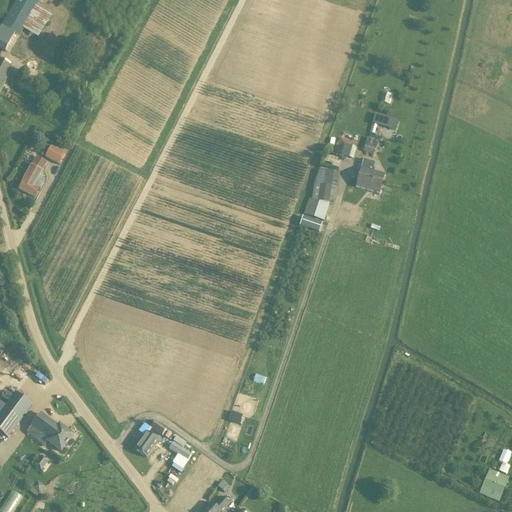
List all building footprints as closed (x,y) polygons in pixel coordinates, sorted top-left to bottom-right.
[(35,50),(29,46),(31,43),(34,45),(52,17),(36,8),(41,0),(15,0),(1,26),(1,27),(0,29),(0,51),(37,71),(46,55),(44,54),(43,54),(46,48),(38,44),(35,50)] [(25,76),(12,69),(0,62),(0,92),(8,76),(21,83),(25,76)] [(383,103),(391,104),(393,94),(384,93),(383,103)] [(395,131),(398,122),(375,115),(372,124),(395,131)] [(372,125),(369,134),(374,135),(377,126),(372,125)] [(352,162),(356,150),(354,150),(356,143),(340,139),(334,155),(340,157),(340,158),(352,162)] [(365,145),(362,152),(374,155),(376,148),(365,145)] [(65,155),(51,147),(44,158),(59,166),(65,155)] [(34,187),(42,173),(41,172),(47,163),(35,157),(30,166),(22,181),(23,181),(18,190),(34,199),(39,189),(34,187)] [(374,173),(375,170),(373,168),(375,163),(363,160),(361,169),(358,178),(355,188),(379,195),(381,185),(384,175),(374,173)] [(334,205),(338,175),(319,172),(316,180),(316,189),(313,189),(311,200),(308,199),(303,215),(323,222),(329,205),(334,205)] [(299,227),(318,233),(322,224),(302,218),(299,227)] [(216,362),(194,347),(167,388),(191,404),(216,362)] [(23,422),(32,408),(15,398),(6,412),(23,422)] [(41,415),(27,434),(44,446),(47,442),(60,453),(73,436),(59,425),(57,427),(41,415)] [(155,422),(150,429),(162,437),(166,430),(155,422)] [(158,441),(147,434),(148,431),(141,426),(136,434),(143,438),(135,450),(146,458),(158,441)] [(168,466),(179,473),(191,455),(170,441),(166,448),(175,454),(168,466)] [(40,456),(35,465),(42,468),(46,459),(40,456)] [(479,494),(499,502),(506,483),(487,475),(479,494)] [(0,511),(15,511),(22,496),(9,491),(0,511)] [(221,511),(229,503),(223,498),(215,507),(211,504),(203,511),(221,511)]
